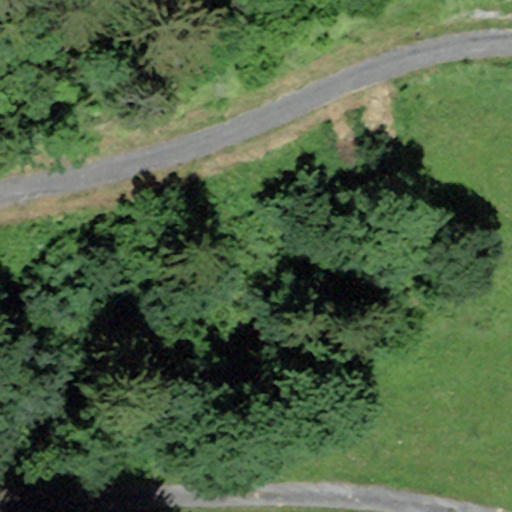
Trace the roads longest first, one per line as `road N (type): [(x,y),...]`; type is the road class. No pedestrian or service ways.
road 1 (track): [(0,189),(160,159),(435,44),(511,36)]
road 2 (track): [(461,511),(305,496),(0,504)]
